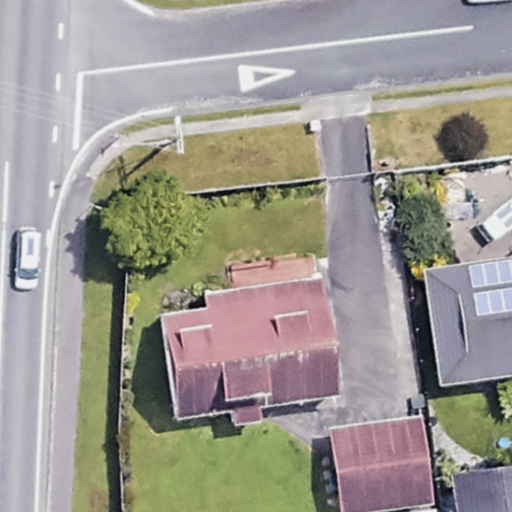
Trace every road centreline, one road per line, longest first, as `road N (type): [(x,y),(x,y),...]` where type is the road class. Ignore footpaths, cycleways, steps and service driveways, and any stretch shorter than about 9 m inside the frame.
road 1 (residential): [(511,21),(4,71)]
road 2 (trunk): [(4,71),(0,243)]
